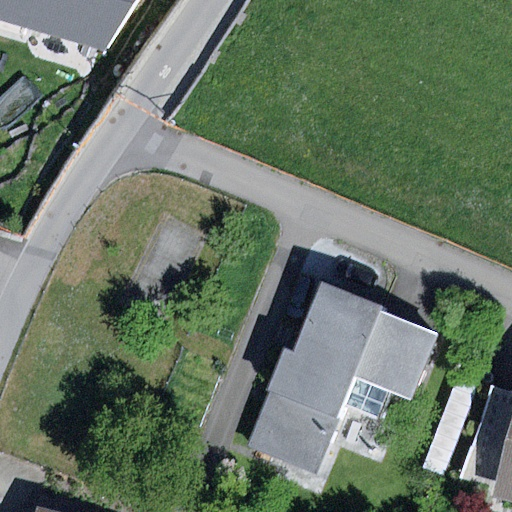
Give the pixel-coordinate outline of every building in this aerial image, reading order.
[(139,0),(0,0),(0,19),(105,51),(139,0)] [(387,306),(323,282),(296,354),(287,351),(249,449),(317,475),(355,378),(412,399),(437,333),(384,313),(387,306)] [(458,376),(423,469),(444,476),(479,384),(458,376)] [(499,489),(511,435),(511,392),(492,386),(460,478),(499,489)] [(511,435),(499,489),(496,499),(511,502),(511,435)]
